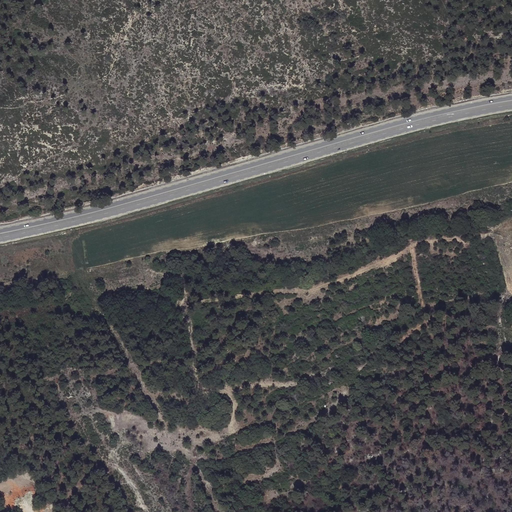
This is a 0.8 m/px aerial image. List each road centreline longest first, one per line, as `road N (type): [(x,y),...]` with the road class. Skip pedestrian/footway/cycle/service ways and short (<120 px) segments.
road 1 (secondary): [(511,96),(0,230)]
road 2 (secondary): [(0,237),(511,105)]
